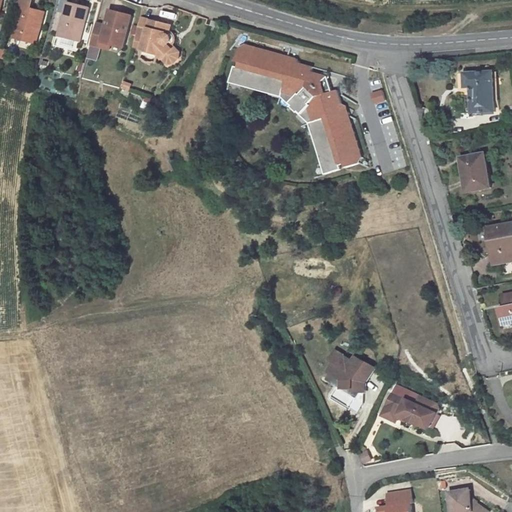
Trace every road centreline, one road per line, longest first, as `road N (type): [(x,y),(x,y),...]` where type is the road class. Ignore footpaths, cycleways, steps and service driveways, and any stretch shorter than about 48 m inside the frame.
road 1 (residential): [(487,372),(387,45)]
road 2 (residential): [(511,454),(378,472),(362,480),(355,511)]
road 3 (residential): [(387,45),(214,0)]
road 4 (residential): [(511,38),(387,45)]
